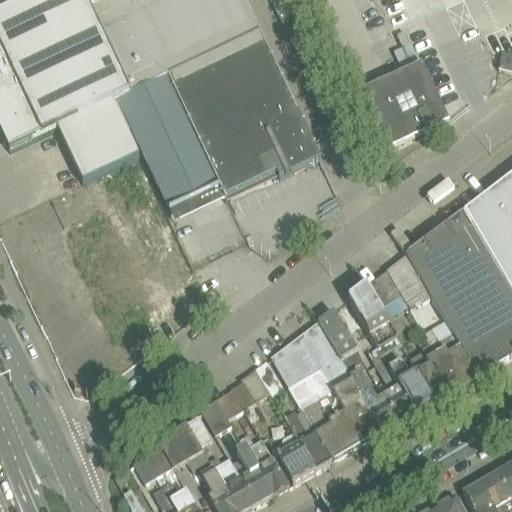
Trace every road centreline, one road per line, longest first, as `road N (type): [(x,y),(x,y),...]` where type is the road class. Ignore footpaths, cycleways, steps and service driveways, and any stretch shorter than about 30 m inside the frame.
road 1 (unclassified): [(54,447),(364,238)]
road 2 (unclassified): [(364,238),(253,0)]
road 3 (unclassified): [(364,238),(511,123)]
road 4 (secondary): [(354,511),(511,418)]
road 5 (secondary): [(54,447),(0,331)]
